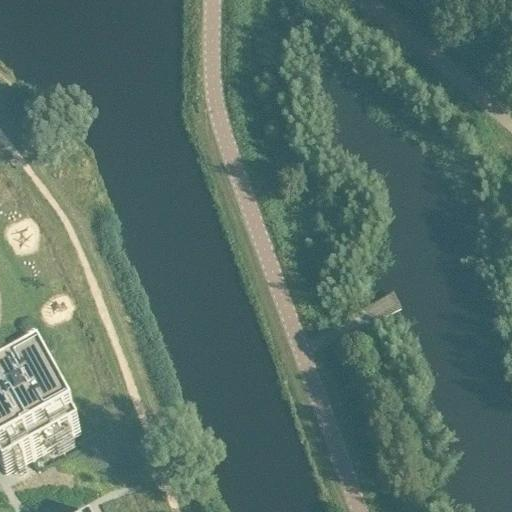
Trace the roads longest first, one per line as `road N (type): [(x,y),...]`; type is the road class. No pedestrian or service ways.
road 1 (unclassified): [(360,511),(219,119),(213,0)]
road 2 (unclassified): [(511,121),(360,0)]
